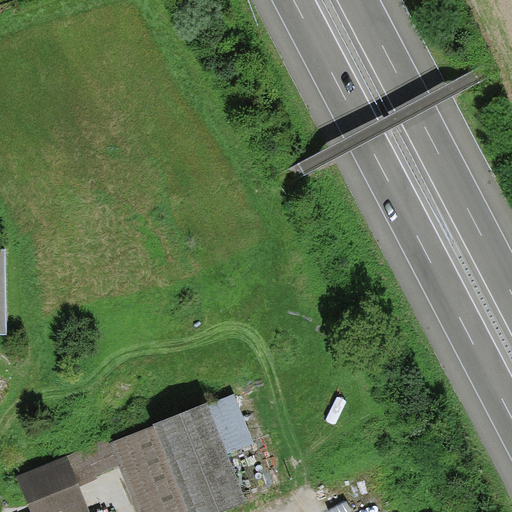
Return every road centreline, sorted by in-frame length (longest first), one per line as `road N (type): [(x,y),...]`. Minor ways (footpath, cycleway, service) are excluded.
road 1 (motorway): [(295,0),(511,414)]
road 2 (motorway): [(511,296),(358,0)]
